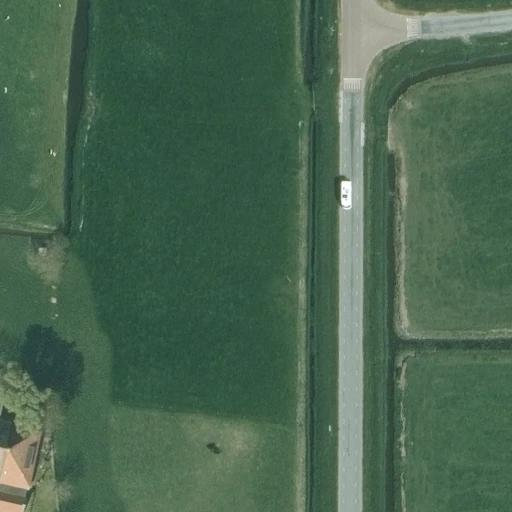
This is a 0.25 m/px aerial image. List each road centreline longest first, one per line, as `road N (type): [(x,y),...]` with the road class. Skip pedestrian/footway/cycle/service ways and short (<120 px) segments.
road 1 (tertiary): [(349,511),(351,31)]
road 2 (tertiary): [(511,18),(351,31)]
